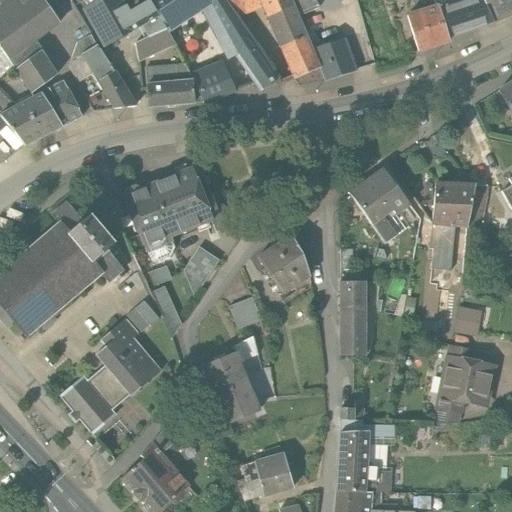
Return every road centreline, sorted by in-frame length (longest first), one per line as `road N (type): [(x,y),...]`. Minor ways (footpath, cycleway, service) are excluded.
road 1 (residential): [(321,190),(250,240),(183,336),(196,382),(77,509)]
road 2 (residential): [(0,203),(55,171),(139,143),(321,113)]
road 3 (residential): [(321,190),(334,406),(326,511)]
road 4 (residential): [(321,113),(402,96),(511,49)]
